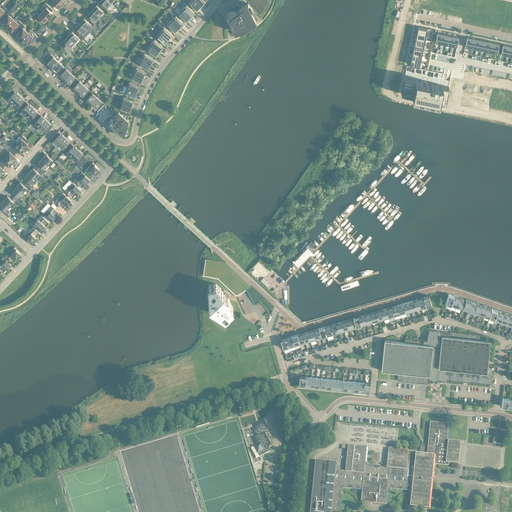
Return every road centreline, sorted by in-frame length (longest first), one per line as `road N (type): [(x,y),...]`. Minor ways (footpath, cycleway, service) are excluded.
road 1 (residential): [(25,56),(118,141),(131,142),(155,77),(218,0)]
road 2 (residential): [(33,251),(109,169),(61,120)]
road 3 (residential): [(378,337),(437,321),(503,341)]
road 4 (unclassified): [(371,401),(496,414)]
